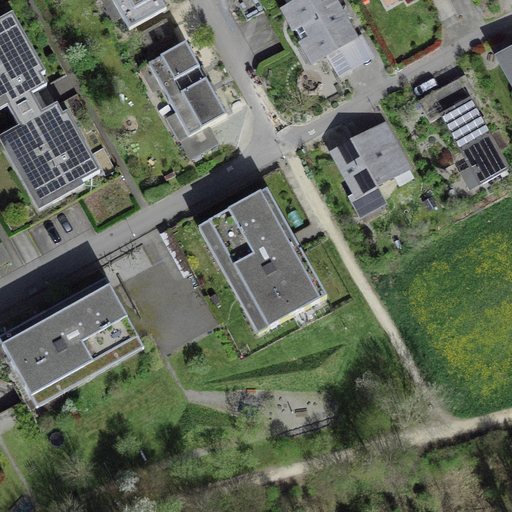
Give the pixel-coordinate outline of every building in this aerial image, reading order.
[(105,0),(128,47),(190,17),(181,0),(105,0)] [(283,0),(325,74),(376,46),(350,0),(283,0)] [(390,0),(397,14),(425,0),(390,0)] [(31,11),(0,27),(0,116),(5,126),(31,112),(43,134),(24,145),(62,214),(128,177),(94,115),(86,120),(80,108),(73,111),(70,106),(62,111),(58,102),(71,95),(65,84),(70,81),(31,11)] [(205,40),(145,74),(199,168),(234,148),(225,133),(250,119),(205,40)] [(511,51),(497,60),(511,84),(511,51)] [(437,102),(475,186),(509,170),(472,86),(437,102)] [(409,177),(380,127),(325,158),(354,209),(409,177)] [(290,191),(215,232),(277,347),(352,306),(290,191)] [(163,356),(119,279),(13,339),(57,416),(163,356)] [(0,473),(15,465),(0,437),(0,473)]
